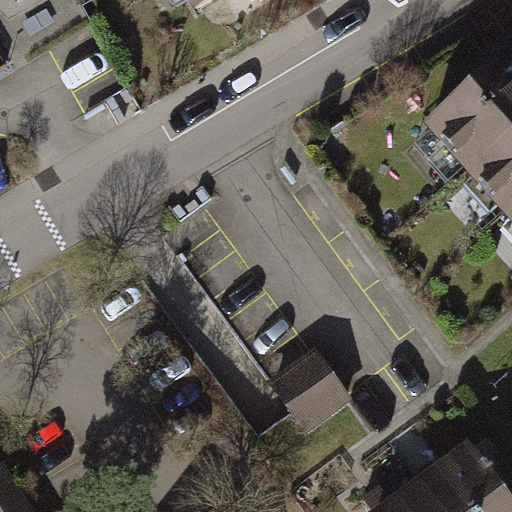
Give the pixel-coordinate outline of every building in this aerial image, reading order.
[(511,98),(453,147),(491,193),(511,175),(511,98)] [(511,175),(491,193),(511,218),(511,175)] [(275,373),(310,428),(357,397),(322,343),(275,373)] [(0,511),(37,511),(0,447),(0,511)] [(511,511),(511,479),(503,468),(461,500),(470,511),(511,511)] [(470,511),(461,500),(444,511),(470,511)]
